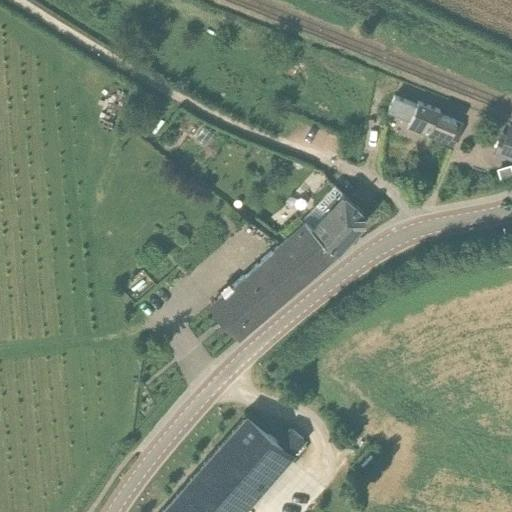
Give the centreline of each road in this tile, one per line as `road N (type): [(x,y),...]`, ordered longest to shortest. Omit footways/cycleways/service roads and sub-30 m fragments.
road 1 (tertiary): [(113,511),(211,389),(360,261),(409,233),(511,210)]
road 2 (track): [(412,215),(400,198),(358,174),(207,114),(13,0)]
